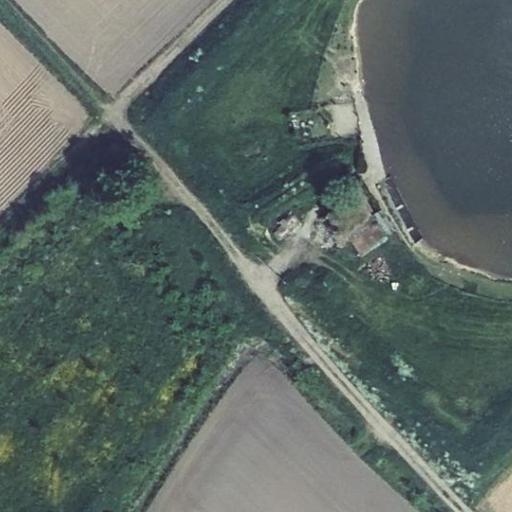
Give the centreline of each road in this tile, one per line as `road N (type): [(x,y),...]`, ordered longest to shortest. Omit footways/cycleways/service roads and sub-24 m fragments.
road 1 (track): [(462,511),(111,116)]
road 2 (track): [(111,116),(228,0)]
road 3 (track): [(0,232),(101,127)]
